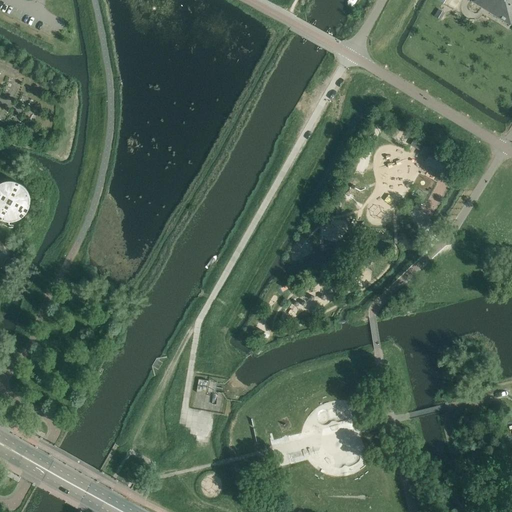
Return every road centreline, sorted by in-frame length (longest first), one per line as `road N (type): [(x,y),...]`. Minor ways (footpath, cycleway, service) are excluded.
road 1 (unclassified): [(349,55),(199,322)]
road 2 (unclassified): [(504,147),(349,55)]
road 3 (track): [(115,476),(199,322)]
road 4 (secondary): [(135,511),(0,435)]
road 5 (secondary): [(0,450),(109,511)]
